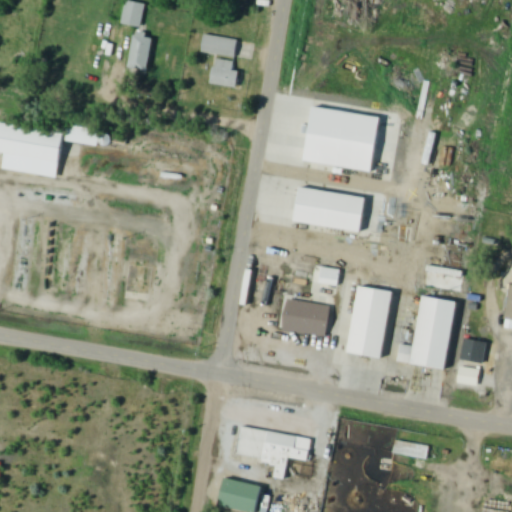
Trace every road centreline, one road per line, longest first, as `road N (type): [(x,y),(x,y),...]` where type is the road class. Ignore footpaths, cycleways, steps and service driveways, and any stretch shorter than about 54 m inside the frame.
road 1 (tertiary): [(511,425),(0,331)]
road 2 (residential): [(199,511),(286,0)]
